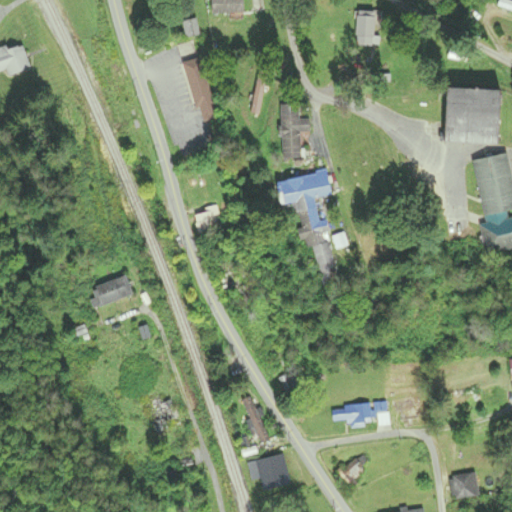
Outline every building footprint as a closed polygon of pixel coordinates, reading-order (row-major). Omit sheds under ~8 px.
[(242,0),(209,0),(210,14),(243,14),(242,0)] [(500,0),(498,7),(511,11),(511,3),(503,0),(500,0)] [(355,46),(374,46),(374,12),(355,12),(355,46)] [(180,22),(184,38),(199,35),(194,18),(180,22)] [(7,77),(29,69),(20,42),(0,49),(0,72),(5,71),(7,77)] [(184,63),(199,123),(218,119),(202,58),(184,63)] [(100,69),(110,90),(129,81),(120,60),(100,69)] [(267,74),(257,71),(248,113),(259,115),(267,74)] [(443,88),(442,143),(495,144),(496,89),(443,88)] [(279,104),(280,160),(300,159),(299,133),(309,133),(309,119),(297,119),(297,104),(279,104)] [(511,189),(507,153),(471,159),(480,214),(511,209),(511,189)] [(336,282),(325,233),(326,232),(324,222),(318,223),(313,199),(331,195),(326,170),(274,181),(280,208),(292,205),(301,249),(311,247),(319,286),(336,282)] [(191,214),(198,237),(224,228),(216,206),(191,214)] [(511,216),(476,222),(481,252),(511,247),(511,216)] [(216,266),(230,304),(262,291),(247,254),(216,266)] [(95,309),(131,295),(123,276),(88,290),(95,309)] [(277,379),(285,392),(294,387),(287,374),(277,379)] [(400,421),(420,416),(415,395),(391,402),(393,412),(397,411),(400,421)] [(479,395),(447,395),(447,405),(479,405),(479,395)] [(269,438),(249,397),(240,402),(259,443),(269,438)] [(166,432),(166,421),(173,421),(172,399),(151,400),(153,432),(166,432)] [(331,407),(331,421),(348,421),(348,426),(371,425),(370,406),(331,407)] [(365,471),(353,458),(335,475),(347,488),(365,471)] [(478,497),(476,474),(450,476),(452,499),(478,497)]
